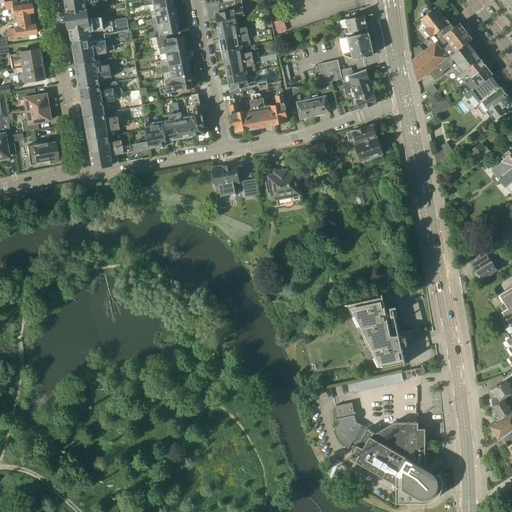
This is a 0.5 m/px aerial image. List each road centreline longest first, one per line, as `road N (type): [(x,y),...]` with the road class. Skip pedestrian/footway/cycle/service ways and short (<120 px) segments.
road 1 (secondary): [(468,511),(452,341),(406,102)]
road 2 (residential): [(406,102),(295,139),(225,152)]
road 3 (residential): [(81,172),(54,0)]
road 4 (residential): [(225,152),(195,0)]
road 5 (residential): [(225,152),(104,175),(81,172)]
